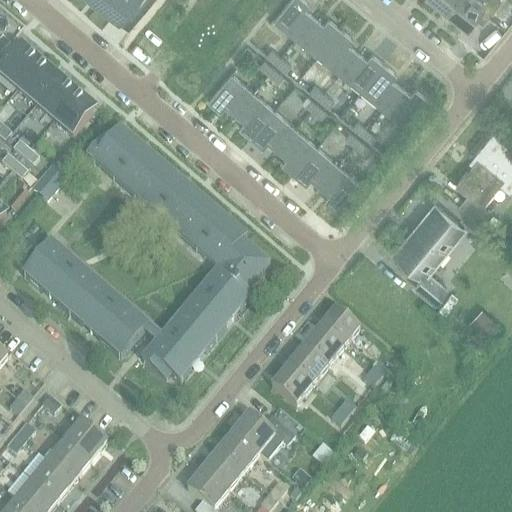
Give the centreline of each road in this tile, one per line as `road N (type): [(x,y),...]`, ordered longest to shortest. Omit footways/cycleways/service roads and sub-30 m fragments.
road 1 (residential): [(338,259),(29,0)]
road 2 (residential): [(177,458),(338,259)]
road 3 (residential): [(177,458),(0,304)]
road 4 (residential): [(338,259),(485,89)]
road 5 (residential): [(485,89),(371,0)]
